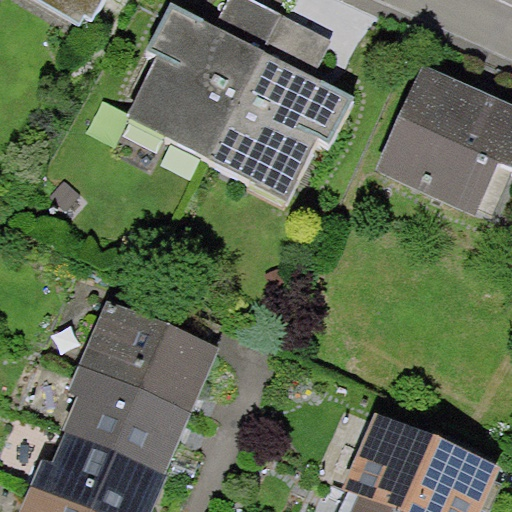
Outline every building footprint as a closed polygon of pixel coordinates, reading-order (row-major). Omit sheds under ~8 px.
[(18,0),(69,34),(99,26),(118,0),(18,0)] [(235,0),(233,0),(214,35),(171,15),(147,63),(154,68),(122,132),(288,213),(318,156),(329,161),(352,114),(311,87),(330,47),(235,0)] [(511,121),(423,83),(381,180),(477,222),(496,180),(511,187),(511,121)] [(157,511),(222,362),(110,314),(72,402),(80,406),(51,473),(41,469),(22,511),(157,511)] [(352,506),(349,511),(489,511),(501,486),(375,429),(342,501),(352,506)]
